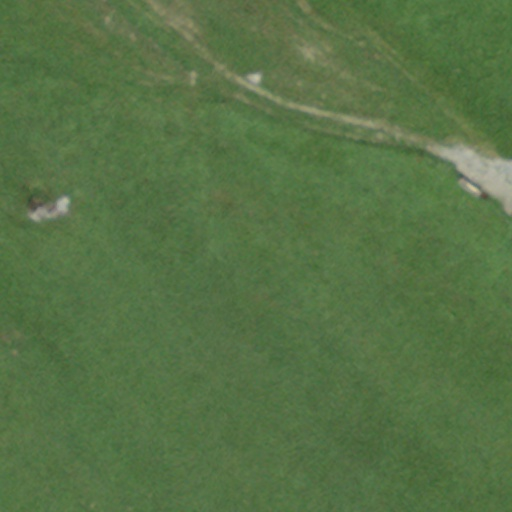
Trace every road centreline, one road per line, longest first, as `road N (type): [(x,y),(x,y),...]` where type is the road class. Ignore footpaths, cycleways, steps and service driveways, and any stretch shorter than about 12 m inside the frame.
road 1 (track): [(511,195),(481,161),(280,111),(236,90),(127,0)]
road 2 (track): [(481,161),(455,116),(344,0)]
